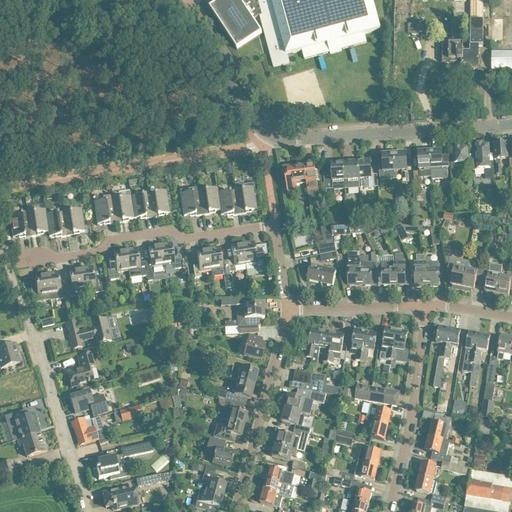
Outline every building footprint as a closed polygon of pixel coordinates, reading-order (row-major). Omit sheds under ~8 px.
[(213,0),(216,4),(210,10),(236,50),(262,34),(254,20),(259,16),(274,68),(289,64),(287,55),(302,51),(305,60),(330,53),(331,54),(341,52),(341,50),(366,43),(364,35),(380,31),(378,21),(372,0),(213,0)] [(462,49),(462,25),(462,18),(454,18),(454,25),(452,25),(452,36),(452,42),(449,42),(449,46),(442,46),(442,63),(457,63),(457,61),(462,61),(462,49)] [(504,22),(486,21),(485,42),(503,42),(504,22)] [(484,22),(471,22),(471,49),(462,49),(462,61),(462,70),(478,70),(478,46),(484,46),(484,22)] [(511,70),(511,51),(490,51),(490,70),(511,70)] [(504,143),(501,143),(500,144),(495,144),(497,175),(502,175),(501,160),(508,160),(507,144),(505,144),(504,143)] [(476,152),(472,152),(473,169),(473,171),(484,170),(484,180),(488,179),(495,179),(494,170),(493,152),(489,152),(489,146),(489,145),(487,145),(486,144),(483,144),(482,145),(475,146),(476,152)] [(454,164),(452,165),(452,170),(465,169),(473,169),(472,152),(468,152),(467,146),(460,147),(459,146),(456,146),(455,147),(453,147),(454,157),(454,164)] [(424,153),(418,153),(419,163),(419,172),(420,178),(420,179),(432,178),(431,169),(430,151),(425,152),(424,153)] [(435,151),(430,151),(431,169),(432,178),(432,181),(448,180),(447,170),(450,170),(449,156),(442,156),(442,152),(436,152),(435,151)] [(399,153),(394,154),(395,171),(402,171),(403,179),(408,179),(406,154),(400,155),(399,153)] [(383,165),(379,165),(380,181),(396,180),(395,171),(394,154),(389,154),(388,155),(382,156),(383,165)] [(352,164),(344,164),(345,181),(344,181),(345,189),(360,188),(358,162),(353,162),(352,164)] [(362,162),(358,162),(360,188),(364,188),(364,189),(366,189),(369,191),(373,188),(375,188),(377,187),(378,187),(377,175),(373,175),(371,174),(371,173),(370,163),(363,163),(362,162)] [(337,165),(332,165),(332,174),(324,175),(325,191),(326,191),(327,200),(335,199),(334,191),(345,190),(344,181),(345,181),(344,164),(342,164),(341,163),(338,164),(337,165)] [(317,190),(316,182),(321,181),(319,170),(315,171),(314,167),(315,166),(305,167),(308,184),(307,184),(310,204),(321,203),(319,190),(317,190)] [(308,184),(305,167),(285,170),(289,195),(297,194),(296,186),(307,184),(308,184)] [(472,180),(464,181),(465,191),(473,191),(472,180)] [(246,214),(246,212),(257,210),(253,184),(243,185),(243,183),(234,184),(235,189),(239,215),(246,214)] [(220,211),(217,189),(201,191),(201,189),(199,189),(199,187),(198,188),(202,216),(210,215),(209,213),(220,211)] [(198,188),(180,190),(184,217),(195,215),(195,217),(202,216),(198,188)] [(239,215),(235,189),(234,189),(234,191),(218,194),(217,189),(220,211),(221,216),(232,214),(233,216),(239,215)] [(150,192),(148,192),(152,219),(159,218),(158,215),(170,214),(167,191),(164,192),(164,190),(156,191),(156,193),(150,194),(150,192)] [(142,195),(131,197),(134,219),(145,217),(146,220),(152,219),(148,192),(146,193),(142,193),(142,195)] [(117,224),(112,196),(103,197),(103,201),(94,203),(97,225),(109,223),(109,225),(117,224)] [(134,219),(131,197),(119,199),(119,197),(113,198),(113,196),(112,196),(117,224),(123,223),(123,221),(134,219)] [(48,232),(46,215),(45,210),(34,212),(33,208),(27,209),(31,238),(38,237),(37,234),(48,232)] [(63,209),(63,213),(67,237),(74,236),(74,234),(85,232),(82,210),(70,211),(70,208),(63,209)] [(31,238),(27,209),(26,209),(27,211),(25,211),(26,213),(9,216),(13,238),(24,236),(25,239),(31,238)] [(379,214),(380,218),(380,222),(388,222),(387,209),(380,210),(380,214),(379,214)] [(63,213),(46,215),(48,232),(49,237),(60,236),(61,238),(67,237),(63,213)] [(359,223),(357,224),(355,224),(352,224),(354,234),(365,234),(363,230),(359,223)] [(381,233),(395,232),(392,226),(392,224),(376,223),(375,223),(377,227),(378,227),(381,233)] [(354,234),(352,224),(348,224),(339,225),(332,225),(332,236),(350,235),(354,234)] [(369,226),(363,230),(363,231),(365,234),(366,237),(373,233),(369,226)] [(402,227),(392,226),(399,238),(402,244),(409,240),(406,235),(404,230),(402,227)] [(433,246),(441,245),(439,232),(434,231),(431,231),(433,246)] [(326,254),(327,261),(337,259),(333,240),(317,243),(320,255),(326,254)] [(247,244),(242,245),(246,265),(246,270),(257,269),(258,273),(264,272),(262,256),(256,257),(254,242),(247,243),(247,244)] [(165,245),(160,246),(163,266),(164,272),(174,270),(181,269),(181,267),(179,257),(173,258),(171,243),(164,244),(165,245)] [(233,260),(227,261),(229,273),(236,272),(246,270),(246,265),(242,245),(238,246),(237,245),(231,246),(233,260)] [(151,261),(145,262),(147,274),(147,277),(148,282),(153,281),(153,275),(164,273),(163,266),(160,246),(155,247),(155,246),(148,247),(151,261)] [(453,256),(453,247),(444,248),(445,257),(453,256)] [(213,250),(208,250),(211,270),(212,278),(229,275),(229,273),(227,261),(221,262),(219,248),(213,249),(213,250)] [(130,251),(125,251),(128,271),(130,279),(147,277),(147,274),(145,262),(139,263),(137,249),(130,250),(130,251)] [(199,266),(193,267),(194,276),(195,278),(201,277),(200,272),(211,270),(208,250),(203,251),(203,250),(197,251),(199,266)] [(111,270),(108,270),(109,281),(112,281),(119,280),(118,273),(128,271),(125,251),(121,252),(120,251),(114,252),(115,259),(109,260),(110,268),(111,270)] [(369,264),(369,257),(360,257),(360,286),(372,286),(372,270),(377,270),(377,280),(377,264),(377,257),(375,253),(371,253),(371,264),(369,264)] [(404,264),(404,259),(403,254),(393,254),(394,264),(394,285),(406,285),(405,264),(404,264)] [(415,264),(410,264),(410,271),(415,271),(415,275),(415,285),(416,285),(416,288),(422,288),(423,288),(423,285),(427,285),(427,263),(425,263),(425,258),(424,256),(417,257),(417,263),(415,263),(415,264)] [(360,257),(348,257),(348,286),(360,286),(360,257)] [(431,285),(431,288),(438,288),(438,285),(438,269),(439,269),(439,262),(433,262),(433,263),(430,263),(430,258),(425,258),(425,263),(427,263),(427,285),(431,285)] [(452,289),(462,291),(467,261),(450,258),(450,259),(445,258),(446,269),(447,270),(446,275),(452,277),(450,286),(452,286),(452,289)] [(476,281),(481,282),(483,270),(473,268),(474,264),(467,263),(468,261),(467,261),(462,291),(471,293),(472,290),(474,290),(476,281)] [(382,285),(394,285),(394,264),(382,264),(377,264),(377,280),(382,279),(382,285)] [(333,286),(335,276),(336,272),(310,266),(307,280),(333,286)] [(484,270),(481,282),(487,283),(486,286),(485,292),(487,293),(486,296),(496,298),(497,295),(500,277),(502,267),(490,266),(489,271),(484,270)] [(95,294),(103,293),(101,281),(94,282),(92,267),(85,268),(85,269),(81,270),(85,295),(85,294),(90,291),(90,289),(94,288),(95,294)] [(69,271),(71,285),(66,286),(67,298),(85,295),(81,270),(76,271),(76,270),(69,271)] [(50,301),(67,298),(66,286),(60,287),(57,272),(51,273),(51,274),(46,275),(50,301)] [(36,286),(30,287),(31,292),(33,303),(40,302),(50,301),(46,275),(41,276),(41,275),(35,276),(36,286)] [(497,295),(496,298),(506,300),(506,297),(508,297),(510,288),(511,288),(511,275),(507,275),(506,278),(500,277),(497,295)] [(244,306),(236,306),(237,322),(237,327),(257,327),(257,326),(257,320),(260,319),(264,319),(263,305),(253,306),(244,306)] [(183,315),(170,315),(171,329),(184,329),(183,315)] [(78,320),(66,323),(67,329),(68,329),(73,350),(82,348),(80,342),(97,338),(99,345),(112,342),(121,340),(116,317),(107,319),(99,321),(89,323),(91,331),(88,331),(80,333),(78,327),(80,326),(78,320)] [(52,320),(41,322),(42,329),(54,326),(52,320)] [(237,327),(225,328),(225,336),(258,334),(257,327),(237,327)] [(442,345),(434,388),(439,389),(440,389),(443,371),(444,359),(450,330),(439,328),(436,344),(442,345)] [(382,354),(380,361),(386,362),(391,363),(392,361),(397,331),(386,329),(384,339),(383,345),(382,354)] [(308,352),(307,358),(313,359),(312,365),(317,365),(323,332),(312,330),(311,337),(305,336),(302,351),(308,352)] [(450,330),(444,359),(450,360),(452,347),(458,348),(459,342),(461,332),(450,330)] [(355,331),(351,354),(351,355),(357,356),(356,362),(361,363),(366,333),(355,331)] [(397,331),(392,361),(396,362),(406,363),(408,348),(405,347),(408,333),(397,331)] [(320,348),(326,349),(323,363),(328,364),(333,334),(323,332),(317,365),(320,348)] [(187,333),(180,333),(179,343),(186,344),(187,333)] [(377,335),(366,333),(361,363),(366,363),(368,350),(374,351),(377,335)] [(466,349),(462,373),(472,374),(474,364),(479,335),(469,333),(467,343),(466,349)] [(328,364),(333,365),(334,359),(340,360),(344,336),(333,334),(328,364)] [(479,335),(474,364),(480,365),(482,352),(487,353),(488,347),(490,337),(479,335)] [(504,356),(511,357),(511,350),(511,337),(501,335),(498,355),(497,361),(503,362),(504,356)] [(244,356),(261,361),(265,347),(259,346),(260,339),(249,336),(244,356)] [(1,370),(20,364),(14,345),(0,348),(0,360),(1,360),(3,368),(0,369),(1,370)] [(92,354),(88,355),(78,358),(81,370),(68,374),(72,389),(81,386),(93,383),(90,369),(96,367),(92,354)] [(228,358),(226,365),(232,367),(229,380),(237,382),(254,387),(258,373),(255,372),(245,369),(246,363),(237,361),(235,360),(228,358)] [(158,371),(148,374),(151,382),(161,379),(158,371)] [(311,386),(313,375),(295,371),(293,383),(300,385),(311,386)] [(488,371),(486,385),(494,386),(496,372),(488,371)] [(470,387),(476,388),(478,376),(472,374),(470,387)] [(323,395),(325,384),(317,383),(319,376),(313,375),(311,386),(300,385),(300,390),(312,392),(312,394),(323,395)] [(237,397),(247,399),(251,400),(254,387),(237,382),(235,390),(227,388),(224,400),(227,401),(245,406),(246,406),(236,403),(237,397)] [(486,385),(483,402),(484,402),(492,404),(495,386),(494,386),(486,385)] [(325,393),(338,394),(339,387),(325,386),(325,393)] [(369,402),(371,388),(357,386),(355,400),(369,402)] [(378,404),(384,405),(386,391),(371,388),(369,402),(378,404)] [(298,390),(297,397),(310,401),(324,404),(326,395),(323,395),(312,394),(312,392),(300,390),(298,390)] [(344,390),(343,398),(352,399),(354,391),(344,390)] [(386,391),(384,405),(392,407),(392,406),(397,407),(399,393),(386,391)] [(93,417),(108,413),(103,397),(91,400),(89,392),(70,398),(75,414),(91,409),(93,417)] [(289,397),(285,410),(306,415),(307,415),(309,416),(313,403),(306,401),(298,399),(289,397)] [(161,412),(181,412),(180,398),(160,399),(161,412)] [(227,401),(225,409),(222,420),(244,426),(247,414),(240,413),(242,405),(245,406),(227,401)] [(453,413),(465,415),(468,403),(456,401),(453,413)] [(484,402),(481,419),(491,421),(493,404),(492,404),(484,402)] [(139,406),(119,411),(122,423),(143,417),(139,406)] [(360,416),(359,420),(387,427),(391,413),(381,411),(382,408),(371,406),(369,416),(367,416),(367,418),(360,416)] [(479,408),(470,407),(469,416),(477,418),(479,408)] [(285,410),(282,423),(295,426),(294,432),(309,436),(311,430),(303,428),(306,415),(285,410)] [(24,411),(4,417),(12,443),(18,441),(39,435),(33,415),(26,418),(24,411)] [(83,446),(92,443),(98,441),(100,446),(108,443),(100,417),(85,422),(84,419),(72,423),(72,424),(73,423),(78,440),(81,440),(83,446)] [(451,419),(446,419),(441,418),(439,425),(433,424),(430,438),(450,443),(446,442),(451,419)] [(481,419),(481,420),(478,436),(489,438),(492,422),(491,422),(491,421),(481,419)] [(220,427),(217,426),(213,439),(217,440),(217,439),(232,444),(234,436),(241,438),(244,426),(222,420),(220,427)] [(384,442),(387,427),(359,420),(358,424),(364,426),(364,429),(372,431),(370,438),(384,442)] [(309,436),(294,432),(292,437),(279,433),(276,446),(297,451),(300,440),(308,442),(309,436)] [(39,435),(18,441),(19,446),(23,445),(27,458),(37,455),(47,452),(44,443),(43,443),(44,444),(42,444),(41,440),(39,435)] [(353,441),(336,436),(334,444),(352,448),(353,441)] [(213,439),(212,438),(209,438),(206,450),(215,453),(212,464),(221,467),(230,469),(235,454),(224,451),(225,445),(219,443),(220,440),(232,444),(217,439),(217,440),(213,439)] [(447,457),(450,443),(430,438),(427,452),(432,454),(431,460),(443,463),(450,464),(452,458),(447,457)] [(489,441),(479,439),(477,448),(488,450),(489,441)] [(110,481),(120,479),(128,477),(124,459),(153,453),(152,448),(157,447),(156,443),(120,450),(121,456),(97,461),(98,462),(92,464),(93,470),(96,470),(99,480),(110,478),(110,481)] [(273,458),(282,460),(290,462),(292,456),(296,457),(297,451),(276,446),(273,458)] [(381,454),(371,451),(362,449),(358,463),(377,468),(381,454)] [(486,458),(476,456),(475,465),(484,466),(486,458)] [(294,461),(292,468),(304,471),(305,467),(305,464),(294,461)] [(0,465),(0,480),(16,475),(12,462),(0,465)] [(374,482),(377,468),(358,463),(355,477),(374,482)] [(471,470),(450,464),(443,463),(441,470),(470,478),(471,472),(471,470)] [(213,482),(214,476),(216,469),(206,467),(206,468),(192,464),(191,471),(204,474),(201,484),(200,484),(199,490),(200,491),(223,497),(226,485),(213,482)] [(424,464),(420,478),(432,481),(436,467),(424,464)] [(295,476),(279,471),(270,469),(267,481),(286,486),(294,488),(292,487),(295,476)] [(326,476),(327,477),(335,479),(341,480),(343,474),(343,473),(333,471),(327,469),(326,476)] [(135,481),(136,488),(174,480),(174,472),(160,475),(135,481)] [(508,511),(511,493),(511,479),(500,478),(471,472),(470,478),(464,508),(472,509),(477,510),(483,511),(488,511),(508,511)] [(309,479),(321,482),(321,480),(322,480),(323,475),(322,476),(311,473),(309,479)] [(420,478),(417,492),(426,495),(429,495),(433,496),(434,496),(438,483),(432,481),(420,478)] [(333,485),(350,489),(352,490),(349,501),(369,506),(372,494),(366,493),(367,487),(345,481),(341,480),(335,479),(333,485)] [(294,488),(286,486),(267,481),(264,492),(283,497),(291,500),(294,488)] [(116,511),(138,506),(134,487),(103,494),(106,509),(115,507),(116,511)] [(220,509),(223,497),(200,491),(198,497),(195,509),(205,511),(206,505),(220,509)] [(280,509),(283,497),(264,492),(260,504),(280,509)] [(316,506),(322,507),(330,508),(331,503),(323,502),(324,500),(326,500),(327,496),(318,494),(317,498),(318,498),(316,506)] [(445,503),(449,504),(448,504),(449,500),(446,499),(434,496),(433,496),(431,502),(445,506),(445,503)] [(367,511),(369,506),(349,501),(346,511),(367,511)] [(431,502),(430,508),(432,509),(442,511),(443,511),(444,511),(447,511),(449,504),(445,503),(445,506),(431,502)]
